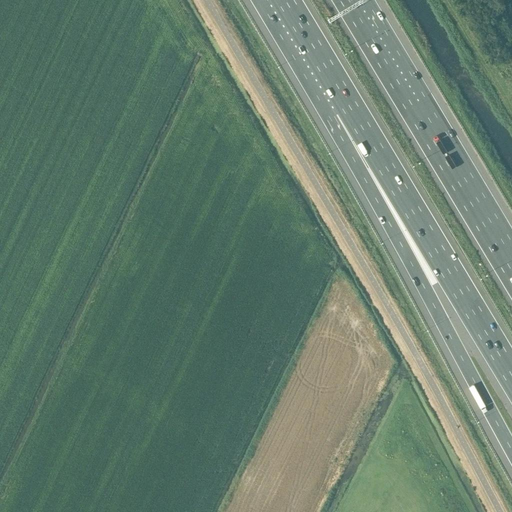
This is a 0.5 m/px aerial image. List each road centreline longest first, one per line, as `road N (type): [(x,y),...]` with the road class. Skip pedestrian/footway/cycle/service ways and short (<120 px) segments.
road 1 (motorway): [(347,106),(422,285),(511,451)]
road 2 (motorway): [(347,106),(511,378)]
road 3 (motorway): [(511,263),(353,0)]
road 4 (motorway): [(284,0),(347,106)]
